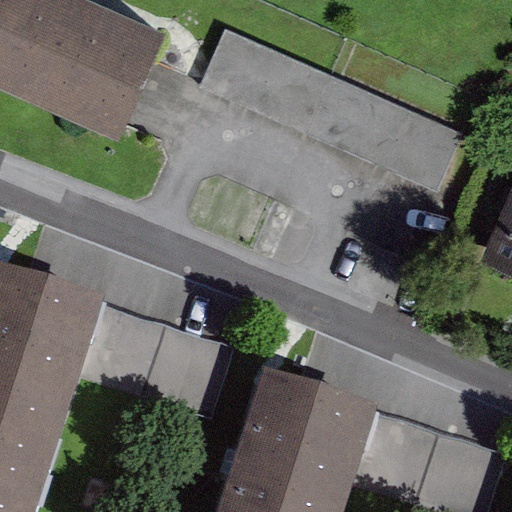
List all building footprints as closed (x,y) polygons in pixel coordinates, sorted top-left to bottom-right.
[(151,34),(80,0),(0,0),(0,91),(99,140),(151,34)] [(460,137),(225,38),(202,93),(437,191),(460,137)] [(511,184),(478,262),(511,276),(511,184)] [(0,276),(0,464),(45,480),(101,309),(0,276)] [(257,384),(213,511),(342,511),(373,423),(257,384)] [(0,464),(0,511),(34,511),(45,480),(0,464)]
